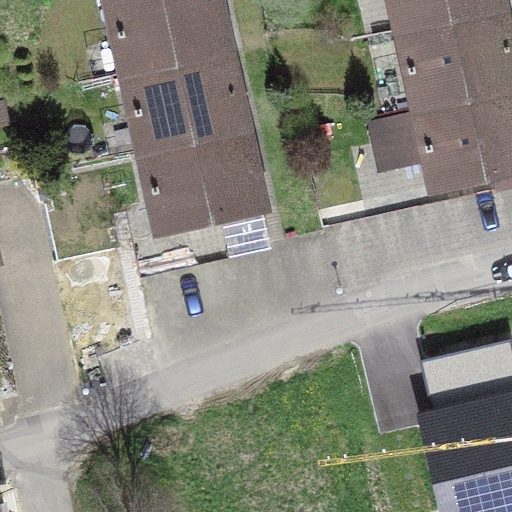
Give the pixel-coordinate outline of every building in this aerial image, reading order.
[(108,0),(124,73),(227,51),(215,0),(108,0)] [(391,0),(398,30),(501,8),(499,0),(391,0)] [(511,57),(501,8),(398,30),(415,108),(511,86),(511,57)] [(227,51),(124,73),(142,151),(244,129),(227,51)] [(420,130),(306,157),(320,216),(364,204),(511,171),(511,86),(415,108),(420,130)] [(154,206),(159,231),(174,227),(217,218),(225,252),(269,242),(244,129),(142,151),(154,206)] [(154,206),(124,213),(137,271),(182,262),(174,227),(159,231),(154,206)] [(217,218),(174,227),(182,262),(225,252),(217,218)] [(511,511),(511,348),(510,341),(422,361),(436,416),(425,419),(446,511),(511,511)]
